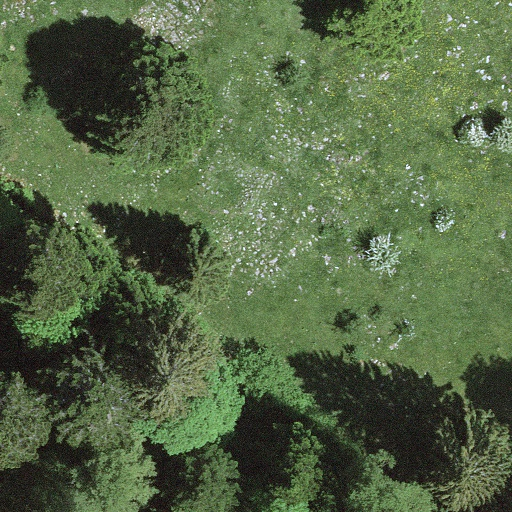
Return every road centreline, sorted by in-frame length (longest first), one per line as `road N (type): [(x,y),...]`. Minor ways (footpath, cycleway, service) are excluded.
road 1 (track): [(366,511),(266,415),(0,220)]
road 2 (track): [(201,364),(139,390),(14,401),(0,416)]
